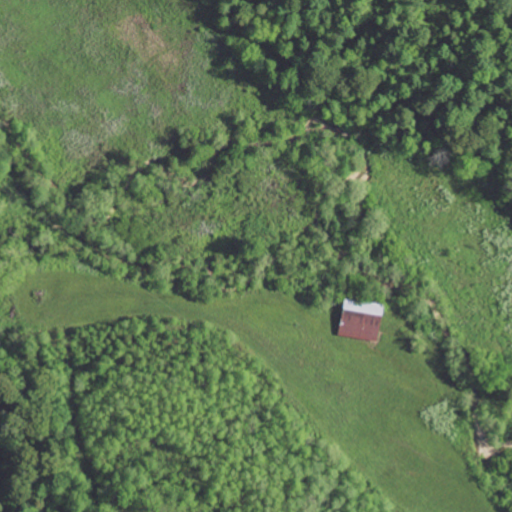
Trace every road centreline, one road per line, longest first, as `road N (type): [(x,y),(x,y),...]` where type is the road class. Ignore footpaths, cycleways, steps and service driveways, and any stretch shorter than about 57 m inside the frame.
road 1 (residential): [(511,381),(310,315),(234,321),(0,376)]
road 2 (residential): [(511,216),(338,0)]
